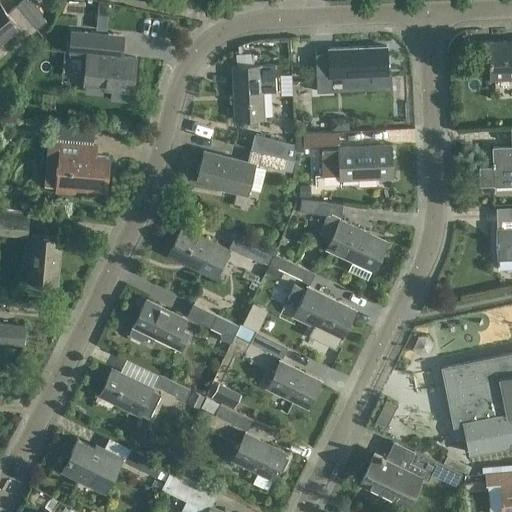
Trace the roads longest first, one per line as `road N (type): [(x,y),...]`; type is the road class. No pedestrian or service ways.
road 1 (residential): [(0,487),(147,192),(189,62),(220,32),(295,18)]
road 2 (residential): [(305,511),(437,225),(426,12)]
road 3 (residential): [(295,18),(426,12)]
